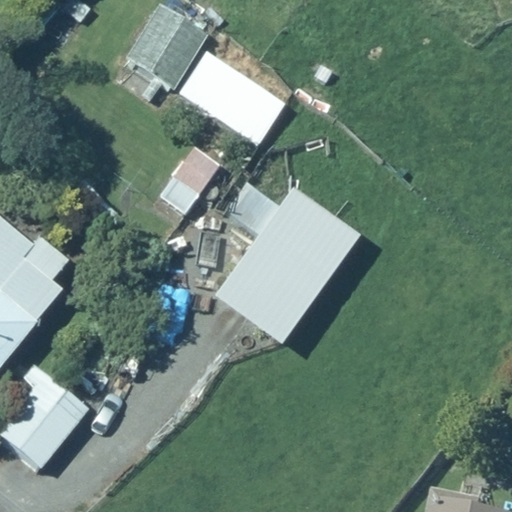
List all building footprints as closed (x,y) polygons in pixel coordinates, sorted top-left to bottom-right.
[(200,12),(180,0),(164,0),(124,63),(259,149),(286,107),(217,63),(229,45),(194,23),(200,12)] [(195,149),(154,198),(185,225),(227,176),(195,149)] [(278,355),(360,246),(291,194),(279,208),(246,185),(226,213),(257,236),(210,303),(278,355)] [(0,220),(0,376),(65,298),(49,285),(68,262),(38,238),(31,246),(0,220)] [(36,389),(0,432),(0,441),(37,472),(78,423),(36,389)] [(511,511),(511,504),(431,488),(426,511),(511,511)]
